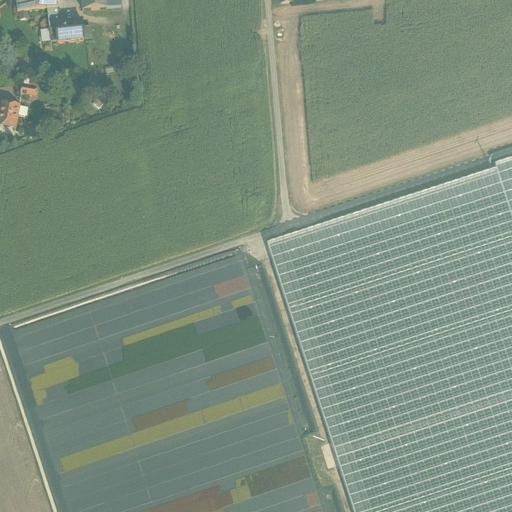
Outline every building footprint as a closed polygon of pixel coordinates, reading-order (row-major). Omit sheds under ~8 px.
[(57,0),(16,0),(18,15),(57,10),(58,10),(57,0)] [(105,0),(80,0),(82,13),(107,10),(105,0)] [(105,0),(107,10),(121,9),(120,0),(105,0)] [(183,10),(183,0),(171,0),(172,10),(183,10)] [(57,10),(47,11),(49,33),(56,32),(55,27),(59,26),(57,10)] [(59,26),(55,27),(56,32),(49,33),(51,45),(84,42),(82,24),(59,26)] [(38,33),(38,45),(47,45),(46,32),(38,33)] [(36,91),(22,88),(21,96),(34,99),(36,91)] [(7,105),(5,104),(2,106),(1,110),(0,110),(0,116),(0,117),(0,124),(6,125),(8,127),(15,128),(17,117),(25,118),(27,117),(27,112),(26,111),(19,109),(9,107),(7,105)] [(496,173),(268,246),(353,511),(511,511),(511,162),(494,168),(496,173)] [(229,278),(239,279),(240,264),(232,263),(232,261),(227,260),(227,273),(229,273),(229,278)]
